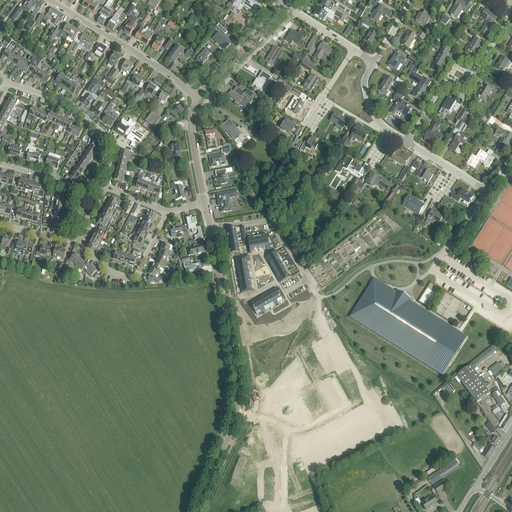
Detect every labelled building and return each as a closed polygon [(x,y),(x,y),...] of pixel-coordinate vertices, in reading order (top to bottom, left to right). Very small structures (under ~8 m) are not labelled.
[(27,0),(23,6),(30,11),(32,7),(33,7),(37,0),(27,0)] [(36,9),(31,15),(35,18),(39,11),(40,11),(44,4),(37,0),(33,7),(36,9)] [(85,0),(82,5),(88,9),(93,0),(85,0)] [(93,0),(88,9),(94,12),(98,5),(96,4),(97,0),(93,0)] [(155,10),(161,0),(150,0),(147,5),(155,10)] [(239,0),(235,0),(232,6),(237,9),(242,1),(239,0)] [(251,11),(249,14),(255,17),(254,17),(261,6),(251,0),(245,0),(242,5),(251,11)] [(323,10),(325,11),(325,10),(333,16),(333,15),(335,13),(331,11),(335,5),(326,0),(324,0),(324,2),(322,1),(320,4),(325,8),(323,10)] [(463,1),(461,0),(458,0),(455,6),(450,14),(452,15),(451,16),(452,17),(456,19),(462,10),(468,14),(472,7),(474,4),(467,0),(465,3),(464,2),(463,3),(462,2),(463,1)] [(337,3),(335,6),(349,15),(351,11),(337,3)] [(361,3),(357,9),(363,13),(367,7),(361,3)] [(389,16),(392,13),(379,4),(370,18),(376,22),(381,15),(381,16),(382,15),(380,14),(381,11),(389,16)] [(131,5),(125,14),(129,17),(135,8),(131,5)] [(101,16),(97,22),(103,26),(106,20),(112,11),(104,6),(99,15),(101,16)] [(247,22),(238,16),(241,12),(237,9),(232,6),(230,10),(233,12),(226,23),(230,27),(230,26),(229,26),(235,20),(244,26),(247,22)] [(19,7),(11,18),(15,21),(23,10),(19,7)] [(58,12),(52,8),(48,14),(47,14),(45,17),(41,15),(35,23),(37,24),(39,21),(42,23),(41,25),(44,27),(45,25),(46,25),(49,20),(52,22),(58,12)] [(334,16),(333,15),(333,16),(325,10),(325,11),(324,12),(318,9),(314,15),(324,21),(326,17),(329,18),(331,20),(334,16)] [(134,10),(125,24),(127,25),(124,31),(127,33),(126,34),(129,35),(130,34),(130,35),(135,26),(133,24),(136,19),(134,17),(138,12),(134,10)] [(483,14),(476,10),(473,15),(477,18),(478,15),(481,17),(487,20),(480,31),(486,35),(493,24),(498,17),(485,10),(483,14)] [(64,16),(58,12),(52,22),(51,23),(57,27),(64,16)] [(431,16),(425,12),(423,15),(420,13),(416,20),(424,26),(431,16)] [(116,13),(106,28),(113,32),(118,24),(116,23),(118,20),(117,19),(120,16),(116,13)] [(146,14),(140,23),(144,25),(149,16),(146,14)] [(444,18),(441,22),(446,25),(450,19),(443,15),(442,16),(444,18)] [(30,30),(35,23),(31,20),(26,27),(30,30)] [(365,20),(362,26),(368,30),(371,24),(365,20)] [(153,34),(156,35),(162,26),(159,24),(153,34)] [(64,31),(63,33),(64,34),(64,35),(65,36),(67,38),(68,37),(69,35),(73,29),(67,25),(64,31)] [(141,28),(135,38),(141,41),(144,36),(147,31),(150,26),(148,25),(146,27),(147,28),(145,31),(141,28)] [(49,36),(50,37),(47,41),(51,44),(54,39),(56,37),(58,33),(59,32),(54,29),(49,36)] [(69,35),(68,37),(73,41),(79,32),(73,29),(69,35)] [(305,39),(307,36),(299,31),(297,34),(291,30),(284,41),(291,45),(292,43),(300,48),(304,43),(301,41),(303,38),(305,39)] [(147,31),(144,36),(141,41),(146,45),(153,35),(147,31)] [(375,39),(378,35),(371,31),(365,41),(371,44),(374,39),(375,39)] [(408,35),(402,45),(408,49),(416,36),(409,31),(407,34),(408,35)] [(225,49),(230,44),(218,32),(212,39),(217,43),(218,42),(225,49)] [(420,32),(417,37),(423,41),(426,36),(420,32)] [(78,44),(84,47),(89,39),(84,35),(78,44)] [(154,45),(151,48),(157,52),(164,41),(158,37),(156,41),(154,41),(152,44),(154,45)] [(480,43),(481,42),(475,38),(472,44),(469,44),(467,47),(468,49),(468,50),(475,54),(479,48),(481,44),(480,43)] [(0,45),(0,50),(2,48),(5,50),(11,41),(8,39),(4,45),(2,43),(0,45)] [(89,39),(84,47),(84,48),(90,51),(95,42),(89,39)] [(163,48),(166,50),(173,41),(169,39),(163,48)] [(312,39),(307,46),(311,48),(316,42),(312,39)] [(69,50),(67,53),(69,54),(73,47),(75,43),(73,42),(72,43),(68,49),(69,50)] [(323,54),(330,58),(334,52),(327,47),(327,48),(325,47),(326,46),(321,43),(317,50),(318,50),(314,57),(319,60),(320,59),(323,54)] [(102,55),(106,49),(102,47),(100,45),(96,52),(102,55)] [(176,45),(167,58),(174,63),(183,51),(176,46),(177,45),(176,45)] [(440,69),(441,69),(447,59),(445,57),(450,49),(444,46),(439,54),(440,54),(433,65),(434,65),(432,69),(438,73),(440,69)] [(192,59),(198,51),(192,47),(189,50),(188,50),(185,54),(192,59)] [(280,50),(274,47),(269,55),(270,55),(269,57),(268,56),(264,62),(271,67),(273,65),(276,67),(280,62),(275,59),(280,50)] [(8,49),(7,50),(1,59),(3,61),(4,59),(7,61),(12,54),(9,52),(10,51),(8,49)] [(206,57),(210,54),(205,49),(196,58),(197,58),(196,60),(201,65),(208,59),(206,57)] [(302,62),(304,59),(294,53),(292,56),(302,62)] [(406,59),(396,53),(392,60),(392,59),(390,62),(389,62),(387,64),(388,65),(390,66),(389,67),(390,67),(392,68),(392,69),(392,70),(395,72),(396,72),(399,67),(397,66),(399,62),(402,64),(406,59)] [(16,57),(12,54),(7,61),(11,64),(16,57)] [(18,54),(16,57),(11,64),(16,67),(23,58),(18,54)] [(115,67),(121,58),(114,54),(108,64),(111,66),(112,65),(115,67)] [(304,59),(302,62),(303,62),(312,68),(314,66),(309,63),(312,58),(307,54),(304,59)] [(410,56),(408,60),(413,63),(410,67),(412,69),(417,60),(410,56)] [(509,61),(502,57),(495,67),(502,72),(505,67),(508,69),(511,64),(510,63),(511,63),(509,62),(509,61)] [(23,58),(16,67),(21,70),(25,63),(27,61),(23,58)] [(127,75),(133,65),(127,61),(121,71),(127,75)] [(310,72),(312,68),(303,62),(300,66),(310,72)] [(25,63),(21,70),(25,74),(30,67),(30,66),(25,63)] [(30,67),(25,74),(28,75),(29,73),(31,75),(36,68),(31,65),(30,66),(30,67)] [(36,68),(31,75),(36,78),(41,71),(36,68)] [(107,85),(117,71),(113,68),(107,77),(106,76),(102,82),(107,85)] [(46,75),(41,71),(36,78),(41,82),(46,75)] [(120,73),(117,71),(107,85),(111,88),(117,80),(116,79),(120,73)] [(256,79),(253,85),(260,90),(264,84),(267,85),(272,77),(262,71),(258,77),(259,78),(258,80),(256,79)] [(55,83),(59,86),(59,87),(66,77),(64,75),(64,74),(62,73),(61,74),(58,72),(50,83),(53,86),(55,83)] [(314,85),(318,79),(310,74),(306,81),(308,82),(304,87),(311,92),(315,86),(314,85)] [(412,96),(416,98),(418,95),(419,95),(422,97),(426,90),(426,89),(427,87),(429,88),(432,83),(426,79),(425,81),(415,74),(411,79),(420,84),(412,96)] [(51,78),(46,75),(41,82),(46,85),(51,78)] [(59,87),(63,90),(69,82),(67,80),(68,78),(66,77),(59,87)] [(136,77),(130,86),(133,88),(135,85),(141,89),(144,84),(141,83),(142,81),(136,77)] [(382,84),(378,91),(386,96),(388,91),(391,86),(394,82),(391,80),(392,80),(387,77),(385,80),(383,84),(382,84)] [(394,82),(391,86),(398,90),(400,86),(401,87),(404,81),(398,77),(395,82),(394,82)] [(69,82),(63,90),(68,93),(75,83),(70,80),(69,82)] [(477,100),(483,104),(493,87),(486,82),(477,96),(479,97),(477,100)] [(72,96),(74,94),(77,96),(82,89),(78,87),(78,88),(76,86),(77,85),(75,83),(68,93),(72,96)] [(94,86),(90,83),(85,91),(88,93),(81,102),(87,107),(93,99),(90,96),(91,94),(89,93),(94,86)] [(124,93),(129,85),(126,83),(121,91),(124,93)] [(287,84),(285,87),(284,88),(299,98),(302,94),(287,84)] [(156,89),(149,85),(144,94),(147,96),(149,93),(154,97),(157,92),(155,91),(156,89)] [(243,93),(238,89),(235,93),(231,90),(228,95),(245,109),(252,101),(247,96),(244,100),(240,97),(243,93)] [(165,103),(169,97),(162,93),(159,98),(156,97),(153,101),(159,105),(162,101),(165,103)] [(396,104),(391,112),(394,115),(398,110),(403,113),(402,114),(407,116),(411,109),(408,107),(409,107),(407,106),(408,105),(401,100),(403,97),(398,93),(394,101),(398,103),(397,104),(396,104)] [(137,95),(130,105),(134,108),(141,98),(137,96),(137,95)] [(11,96),(8,101),(15,105),(18,100),(11,96)] [(103,98),(99,96),(95,101),(98,103),(91,112),(99,117),(98,116),(105,107),(101,104),(102,102),(101,101),(103,98)] [(228,98),(225,102),(236,112),(240,107),(228,98)] [(443,116),(446,111),(450,114),(453,108),(458,111),(461,106),(456,103),(448,98),(442,109),(439,113),(440,113),(443,115),(443,116)] [(297,114),(303,104),(302,104),(304,102),(299,99),(298,101),(297,100),(291,111),(290,110),(289,110),(288,112),(288,113),(292,115),(293,115),(295,113),(297,114)] [(8,101),(5,106),(12,110),(15,105),(8,101)] [(173,113),(168,109),(165,113),(163,116),(161,118),(164,120),(165,118),(166,118),(169,115),(176,121),(179,117),(178,117),(179,116),(184,111),(180,105),(174,111),(173,113)] [(10,116),(12,110),(5,106),(3,112),(10,116)] [(38,110),(32,107),(27,119),(29,120),(31,116),(34,117),(38,110)] [(38,110),(34,117),(32,121),(35,122),(37,118),(40,120),(43,112),(38,110)] [(111,127),(118,117),(109,111),(102,121),(105,123),(108,125),(111,127)] [(152,111),(145,121),(154,127),(161,118),(152,111)] [(3,112),(0,116),(0,117),(7,121),(10,116),(3,112)] [(43,112),(40,120),(38,124),(40,125),(42,121),(45,122),(50,113),(48,112),(47,114),(43,112)] [(50,113),(45,122),(44,124),(47,126),(49,121),(52,123),(56,115),(50,113)] [(334,113),(330,121),(336,125),(335,127),(341,130),(346,122),(347,120),(343,118),(334,113)] [(56,115),(52,123),(50,127),(52,128),(54,124),(57,125),(61,118),(56,115)] [(66,121),(61,118),(57,125),(55,130),(58,131),(60,126),(63,128),(66,121)] [(229,119),(222,126),(235,141),(238,138),(241,141),(249,135),(243,128),(239,131),(229,119)] [(65,129),(68,131),(71,125),(71,126),(73,121),(71,120),(70,122),(66,121),(63,128),(61,132),(63,133),(65,129)] [(295,126),(285,120),(280,127),(291,134),(292,131),(295,132),(294,134),(297,135),(300,129),(297,128),(296,130),(293,128),(295,126)] [(440,142),(442,138),(434,133),(440,124),(434,121),(431,125),(432,126),(430,130),(429,130),(426,136),(432,140),(431,141),(435,143),(437,140),(440,142)] [(460,121),(456,129),(460,131),(465,124),(460,121)] [(70,134),(73,135),(76,128),(71,126),(71,125),(68,131),(65,137),(68,138),(70,134)] [(120,125),(114,133),(117,135),(118,134),(122,138),(126,133),(128,134),(133,129),(128,125),(125,129),(120,125)] [(253,125),(249,131),(257,136),(261,130),(253,125)] [(135,126),(127,137),(133,141),(130,145),(131,145),(131,144),(135,147),(142,137),(138,134),(140,132),(136,129),(135,131),(133,129),(135,126)] [(360,139),(359,140),(363,142),(368,134),(359,129),(360,128),(357,126),(352,134),(354,135),(360,139)] [(79,138),(81,133),(83,129),(81,127),(80,130),(76,128),(73,135),(71,140),(73,141),(75,137),(79,138)] [(504,146),(506,147),(508,145),(507,144),(511,136),(511,135),(509,133),(506,132),(499,128),(495,134),(497,136),(501,138),(499,142),(500,143),(498,146),(502,149),(504,146)] [(221,148),(221,151),(229,150),(229,146),(225,147),(223,139),(215,129),(205,131),(205,136),(206,136),(206,138),(210,138),(209,135),(213,134),(218,140),(219,148),(221,148)] [(174,135),(171,132),(163,143),(166,145),(174,135)] [(461,143),(464,145),(468,139),(458,133),(455,139),(456,140),(452,145),(452,144),(449,148),(455,152),(458,153),(459,153),(460,153),(460,152),(461,152),(461,151),(461,150),(460,150),(460,149),(458,148),(461,143)] [(351,139),(349,138),(345,136),(340,144),(344,147),(346,143),(348,144),(351,139)] [(315,149),(318,145),(315,143),(315,142),(316,139),(312,137),(311,139),(310,139),(309,140),(307,138),(300,150),(304,152),(306,148),(310,150),(311,147),(312,148),(313,147),(315,149)] [(97,151),(101,146),(90,138),(89,141),(90,141),(88,145),(97,151)] [(290,148),(293,149),(299,140),(297,138),(290,148)] [(296,151),(298,149),(302,142),(299,140),(293,149),(296,151)] [(7,155),(13,157),(16,147),(10,146),(11,143),(7,142),(6,149),(9,150),(7,155)] [(94,156),(97,151),(88,145),(87,144),(85,146),(89,148),(87,151),(94,156)] [(179,152),(178,145),(170,146),(171,158),(173,158),(173,159),(174,160),(177,159),(177,157),(181,157),(180,152),(179,152)] [(22,149),(16,147),(13,157),(19,158),(21,153),(24,154),(25,147),(22,147),(22,149)] [(26,160),(32,162),(35,153),(29,151),(30,149),(27,148),(25,154),(28,155),(26,160)] [(84,156),(91,161),(94,156),(87,151),(83,149),(82,151),(86,153),(84,156)] [(122,150),(120,156),(129,159),(131,153),(122,150)] [(229,150),(221,151),(222,155),(213,156),(213,157),(209,158),(211,167),(225,164),(223,154),(230,153),(229,150)] [(392,158),(405,166),(410,158),(397,150),(392,158)] [(493,153),(493,152),(489,150),(487,154),(480,150),(476,157),(472,155),(467,164),(474,169),(479,161),(484,164),(485,163),(484,164),(484,165),(484,166),(484,167),(485,167),(486,168),(487,168),(488,168),(488,167),(489,166),(494,158),(490,155),(492,152),(493,153)] [(41,154),(35,153),(32,162),(38,164),(40,158),(43,159),(45,153),(41,152),(41,154)] [(45,166),(51,168),(54,158),(48,157),(49,154),(46,153),(44,160),(47,160),(45,166)] [(81,162),(88,166),(90,167),(91,165),(89,164),(91,161),(84,156),(80,154),(79,156),(83,158),(81,162)] [(129,159),(120,156),(119,162),(128,165),(129,159)] [(60,160),(54,158),(51,168),(57,169),(59,164),(62,165),(64,158),(61,157),(60,160)] [(359,174),(362,168),(357,165),(357,167),(351,163),(352,161),(346,157),(343,162),(341,161),(335,171),(340,174),(343,169),(346,171),(349,166),(355,170),(354,171),(359,174)] [(78,166),(84,171),(88,166),(81,162),(77,159),(75,161),(79,164),(78,166)] [(146,162),(143,159),(138,166),(141,168),(146,162)] [(119,162),(117,168),(126,171),(128,165),(119,162)] [(81,176),(84,171),(78,166),(74,164),(72,166),(76,169),(74,172),(81,176)] [(402,182),(410,169),(406,166),(398,179),(401,181),(402,182)] [(429,169),(424,166),(418,174),(421,176),(420,178),(428,183),(433,175),(428,172),(429,169)] [(126,171),(117,168),(116,174),(125,177),(126,171)] [(74,172),(70,169),(69,171),(73,174),(71,177),(80,183),(81,180),(79,179),(81,176),(74,172)] [(216,177),(213,178),(215,185),(216,189),(221,188),(220,184),(227,183),(225,173),(226,173),(226,170),(215,172),(216,177)] [(386,190),(390,184),(382,179),(381,180),(377,177),(377,176),(371,173),(366,182),(372,185),(373,186),(375,186),(376,184),(386,190)] [(125,177),(116,174),(114,180),(118,181),(119,181),(118,182),(121,183),(121,182),(123,182),(125,177)] [(138,182),(136,187),(142,189),(146,178),(146,177),(144,182),(141,181),(143,176),(138,174),(135,181),(138,182)] [(12,187),(14,188),(17,180),(14,179),(14,178),(14,177),(12,176),(9,175),(7,185),(12,186),(12,187)] [(357,186),(360,182),(361,180),(356,177),(352,183),(357,186)] [(20,190),(23,191),(25,182),(26,180),(20,178),(20,181),(17,180),(14,188),(18,189),(18,188),(21,189),(20,190)] [(142,189),(147,192),(152,180),(150,184),(147,183),(148,178),(146,178),(142,189)] [(154,181),(152,180),(147,192),(153,194),(157,182),(156,186),(152,185),(154,181)] [(173,195),(174,200),(185,198),(183,189),(187,187),(186,181),(180,182),(180,181),(169,184),(171,189),(174,188),(175,194),(173,195)] [(157,182),(153,194),(156,195),(155,198),(158,199),(158,198),(162,199),(162,193),(160,192),(162,189),(158,187),(160,183),(157,182)] [(39,194),(39,195),(38,197),(43,198),(44,190),(40,189),(41,186),(38,185),(39,183),(36,183),(33,192),(39,194)] [(454,192),(451,197),(458,202),(460,198),(469,204),(474,196),(462,189),(459,195),(454,192)] [(231,211),(231,210),(229,198),(237,196),(236,190),(217,194),(218,200),(217,200),(218,206),(220,206),(221,213),(223,212),(223,213),(224,212),(231,211)] [(111,199),(110,201),(108,200),(106,203),(108,204),(117,209),(118,206),(116,205),(119,200),(113,196),(111,199)] [(418,203),(408,197),(405,203),(408,205),(407,206),(419,213),(424,205),(418,201),(418,203)] [(10,205),(7,204),(4,216),(8,217),(8,215),(10,215),(13,215),(15,208),(13,207),(12,208),(9,207),(10,205)] [(117,209),(108,204),(105,209),(105,208),(115,214),(117,212),(115,211),(117,209)] [(18,208),(15,208),(13,215),(16,216),(16,217),(21,219),(24,209),(21,208),(21,210),(18,209),(18,208)] [(103,209),(101,212),(112,218),(113,216),(114,217),(115,214),(105,208),(104,210),(103,209)] [(158,215),(156,214),(153,212),(152,215),(146,211),(143,216),(152,221),(154,222),(158,215)] [(439,214),(432,211),(428,218),(434,222),(435,221),(439,223),(443,226),(446,221),(442,219),(443,216),(439,214)] [(37,225),(38,223),(41,224),(42,214),(34,212),(31,224),(37,225)] [(100,215),(98,217),(110,224),(113,219),(112,218),(101,212),(101,213),(103,214),(101,216),(100,215)] [(141,218),(140,220),(150,226),(152,221),(143,216),(142,218),(141,218)] [(100,224),(99,227),(107,231),(108,233),(110,230),(107,229),(110,224),(98,217),(97,219),(99,220),(98,223),(100,224)] [(196,218),(191,219),(191,217),(186,219),(187,222),(189,230),(191,229),(192,231),(192,232),(192,233),(193,233),(194,233),(196,233),(196,232),(197,231),(197,230),(196,229),(197,229),(198,233),(198,234),(197,235),(194,236),(195,240),(203,238),(200,227),(196,228),(195,224),(197,224),(196,218)] [(148,228),(150,226),(140,220),(137,225),(149,231),(150,229),(148,228)] [(427,224),(421,220),(418,225),(424,228),(427,224)] [(172,237),(173,238),(174,240),(182,238),(183,238),(184,243),(189,242),(185,225),(181,226),(181,223),(177,224),(174,227),(173,228),(170,229),(172,237)] [(137,225),(134,230),(145,235),(146,233),(148,234),(149,231),(137,225)] [(96,229),(94,234),(103,239),(107,231),(99,227),(97,230),(96,229)] [(132,235),(134,236),(143,240),(145,235),(134,230),(132,235)] [(89,238),(100,244),(102,239),(103,239),(94,234),(93,236),(91,235),(89,238)] [(267,234),(261,235),(262,238),(264,247),(266,246),(267,250),(269,250),(268,244),(271,244),(270,244),(269,239),(270,239),(270,238),(267,239),(267,234)] [(8,247),(11,238),(4,236),(2,244),(5,245),(5,246),(8,247)] [(143,240),(134,236),(133,238),(134,239),(133,242),(134,242),(133,245),(134,245),(136,246),(138,247),(139,245),(140,245),(141,244),(143,244),(144,241),(143,240)] [(89,244),(93,246),(91,249),(97,252),(97,251),(100,247),(102,248),(103,246),(100,244),(89,238),(88,241),(90,242),(89,244)] [(16,251),(16,250),(19,251),(18,253),(20,253),(24,242),(19,240),(18,243),(15,242),(13,250),(16,251)] [(26,255),(29,243),(24,242),(20,253),(23,254),(23,255),(25,256),(26,255)] [(163,245),(160,250),(171,255),(170,254),(171,252),(169,251),(170,248),(169,248),(170,245),(165,242),(164,245),(163,245)] [(33,261),(35,254),(32,253),(34,245),(29,243),(26,255),(28,256),(29,254),(32,254),(30,260),(33,261)] [(188,255),(206,251),(204,244),(197,246),(197,244),(193,245),(194,247),(187,249),(188,255)] [(46,258),(49,249),(41,247),(40,252),(37,251),(36,256),(39,256),(39,255),(43,256),(42,257),(46,258)] [(63,259),(65,251),(62,250),(56,248),(53,258),(57,259),(58,257),(63,259)] [(158,255),(160,255),(167,259),(168,256),(170,257),(171,255),(160,250),(159,253),(158,255)] [(112,252),(110,258),(113,259),(112,262),(118,263),(121,252),(119,251),(118,253),(115,252),(115,253),(112,252)] [(277,251),(265,258),(268,263),(277,258),(276,255),(278,253),(277,251)] [(76,253),(75,254),(74,255),(72,252),(66,263),(71,267),(72,265),(80,256),(76,253)] [(122,263),(123,263),(126,256),(123,255),(124,253),(121,252),(118,263),(121,265),(122,263)] [(129,257),(126,256),(123,263),(125,264),(124,266),(128,267),(128,265),(131,255),(129,255),(129,257)] [(160,255),(157,260),(166,265),(167,262),(166,262),(167,259),(160,255)] [(72,265),(76,269),(84,260),(80,256),(72,265)] [(239,260),(235,260),(236,264),(237,264),(237,267),(247,265),(247,262),(248,261),(247,258),(244,259),(241,259),(239,260)] [(277,258),(268,263),(271,268),(280,263),(277,258)] [(85,260),(84,260),(76,269),(78,271),(79,269),(81,271),(87,265),(83,262),(85,260)] [(165,267),(166,265),(157,260),(155,265),(160,268),(162,268),(163,266),(165,267)] [(190,261),(183,263),(184,269),(188,268),(189,273),(199,271),(199,270),(201,270),(201,269),(200,267),(200,264),(200,263),(193,265),(192,261),(190,261)] [(55,272),(58,274),(63,265),(60,263),(55,272)] [(280,263),(271,268),(274,273),(283,268),(280,263)] [(86,275),(87,273),(94,266),(92,264),(90,266),(88,264),(87,265),(81,271),(86,275)] [(149,268),(160,273),(161,271),(159,270),(160,268),(155,265),(153,264),(152,266),(151,265),(149,268)] [(247,265),(237,267),(238,270),(237,270),(238,273),(248,272),(247,265)] [(96,272),(96,271),(98,270),(94,266),(87,273),(91,277),(92,276),(94,278),(98,274),(96,272)] [(159,275),(160,273),(149,268),(147,271),(149,272),(148,274),(149,274),(148,277),(149,278),(152,279),(159,283),(161,281),(161,282),(162,281),(159,275)] [(283,268),(274,273),(277,278),(286,273),(283,268)] [(248,272),(238,273),(238,277),(239,277),(239,280),(249,278),(248,272)] [(286,273),(277,278),(280,283),(292,276),(290,275),(288,276),(286,273)] [(249,278),(239,280),(240,283),(239,283),(240,286),(251,285),(249,278)] [(371,283),(349,317),(443,376),(443,375),(466,338),(460,334),(451,329),(450,328),(447,326),(448,325),(415,304),(409,300),(410,299),(397,290),(396,292),(374,278),(371,283)] [(251,285),(240,286),(241,293),(243,293),(245,293),(248,292),(249,292),(255,291),(255,290),(252,291),(251,285)] [(276,288),(269,292),(276,304),(278,303),(276,300),(281,297),(282,300),(283,300),(276,288)] [(419,301),(430,307),(438,294),(427,288),(419,301)] [(269,292),(263,295),(268,305),(273,302),(274,305),(276,304),(269,292)] [(263,295),(256,299),(263,311),(265,310),(263,307),(268,305),(263,295)] [(256,299),(250,303),(256,315),(257,315),(255,312),(260,309),(261,312),(263,311),(256,299)] [(310,346),(302,350),(304,355),(313,350),(310,346)] [(313,350),(304,355),(306,359),(315,354),(313,350)] [(315,354),(306,359),(309,363),(317,359),(315,354)] [(317,359),(309,363),(311,367),(319,363),(317,359)] [(319,363),(311,367),(313,372),(322,367),(319,363)] [(471,366),(457,376),(477,403),(490,393),(486,388),(484,386),(479,378),(480,378),(471,366)] [(322,367),(313,372),(316,376),(324,371),(322,367)] [(347,370),(338,375),(340,380),(350,375),(347,370)] [(324,371),(316,376),(318,380),(326,376),(324,371)] [(350,375),(340,380),(343,385),(352,380),(350,375)] [(352,380),(343,385),(345,390),(355,385),(352,380)] [(312,384),(303,389),(306,394),(306,396),(316,391),(312,384)] [(355,385),(345,390),(348,395),(357,390),(355,385)] [(357,390),(348,395),(351,400),(360,395),(357,390)] [(316,391),(306,396),(307,397),(310,402),(319,397),(316,391)] [(498,392),(493,396),(500,407),(506,404),(498,392)] [(319,397),(310,402),(313,407),(314,409),(323,404),(319,397)] [(323,404),(314,409),(314,411),(317,416),(327,411),(323,404)] [(502,421),(499,427),(500,429),(506,433),(511,423),(511,418),(508,416),(505,422),(502,421)] [(490,422),(486,425),(492,434),(496,431),(490,422)] [(490,442),(496,446),(497,447),(501,440),(495,436),(494,439),(489,436),(486,440),(490,442)] [(479,451),(482,448),(477,442),(473,445),(479,451)] [(482,455),(488,460),(489,460),(495,449),(494,449),(496,446),(490,442),(488,445),(489,446),(484,455),(482,454),(482,455)] [(427,478),(432,485),(459,467),(455,460),(427,478)] [(301,461),(291,465),(293,472),(303,468),(301,461)] [(293,472),(295,478),(305,474),(303,468),(293,472)] [(305,474),(295,478),(297,483),(307,479),(305,474)] [(307,479),(297,483),(299,488),(309,484),(307,479)] [(433,487),(438,494),(444,490),(440,483),(433,487)] [(309,484),(299,488),(301,493),(311,489),(309,484)] [(317,493),(312,495),(316,504),(320,502),(317,493)] [(312,495),(307,497),(311,506),(316,504),(312,495)] [(432,496),(421,503),(422,505),(424,509),(425,509),(426,511),(431,508),(430,507),(432,506),(433,506),(437,504),(432,496)] [(307,497),(303,499),(307,508),(311,506),(307,497)] [(303,499),(298,500),(302,510),(307,508),(303,499)] [(298,500),(294,502),(298,511),(302,510),(298,500)] [(294,502),(289,504),(292,511),(296,511),(298,511),(294,502)]
